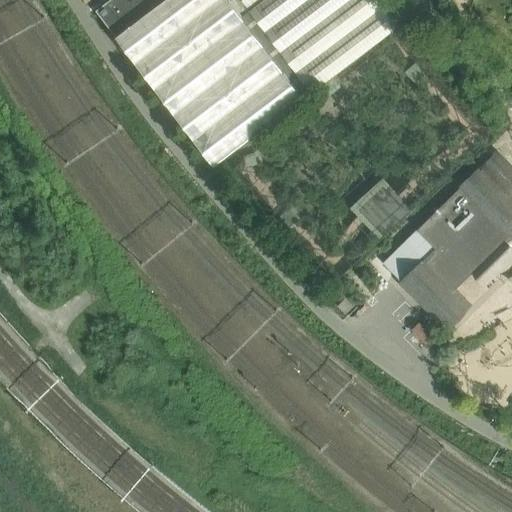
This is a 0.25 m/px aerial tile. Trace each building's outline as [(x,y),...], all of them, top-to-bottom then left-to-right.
[(110,0),(97,10),(215,166),(244,144),(257,135),(305,98),(231,0),(110,0)] [(243,0),(313,91),(375,45),(389,34),(399,26),(379,0),(243,0)] [(418,230),(384,262),(448,327),(469,307),(454,292),(474,272),(484,283),(511,255),(511,253),(511,254),(502,245),(509,237),(511,239),(511,238),(511,204),(478,171),(472,177),(418,230)] [(399,196),(384,180),(354,207),(360,214),(364,218),(369,223),(381,237),(411,210),(404,203),(402,200),(399,196)] [(414,330),(432,346),(440,338),(422,321),(414,330)]
